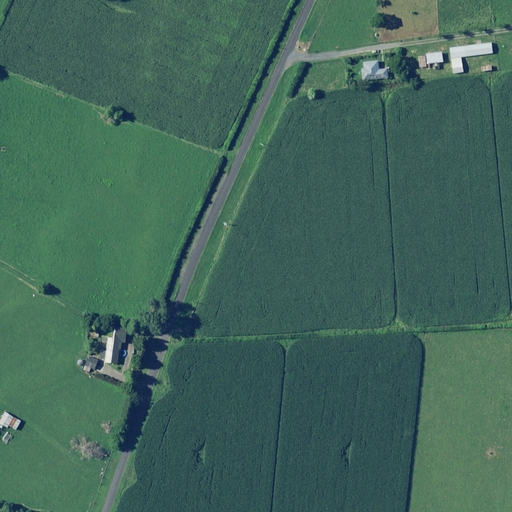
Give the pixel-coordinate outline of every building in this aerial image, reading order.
[(493,53),(491,43),(450,48),(453,74),(463,72),(461,57),(493,53)] [(443,61),(442,52),(427,54),(428,63),(443,61)] [(388,78),(388,73),(391,72),(391,68),(379,69),(378,61),(363,62),(364,69),(362,69),(363,80),(388,78)] [(127,329),(116,328),(114,339),(102,337),(102,342),(107,343),(106,348),(101,347),(99,358),(105,359),(104,362),(118,364),(121,342),(125,343),(127,329)] [(99,360),(89,356),(84,370),(89,372),(91,368),(95,370),(99,360)] [(85,363),(78,359),(76,364),(83,367),(85,363)] [(5,411),(0,419),(0,424),(7,429),(9,426),(17,431),(23,422),(5,411)]
